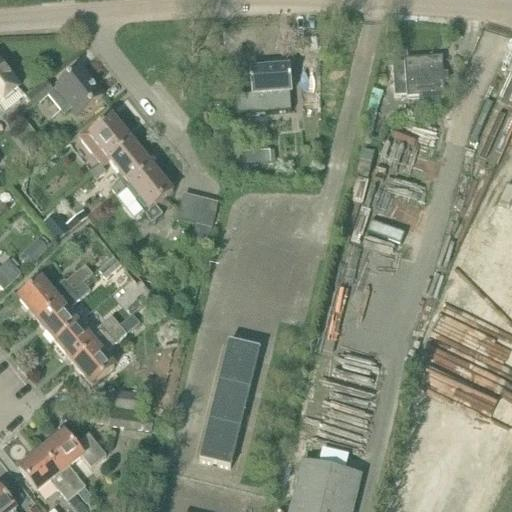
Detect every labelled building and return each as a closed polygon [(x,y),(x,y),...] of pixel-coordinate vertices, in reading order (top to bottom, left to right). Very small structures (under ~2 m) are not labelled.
[(444,59),(406,62),(406,66),(394,66),(396,99),(408,98),(408,100),(422,99),(423,113),(445,104),(445,98),(447,98),(444,59)] [(0,105),(20,90),(0,65),(0,105)] [(54,92),(49,96),(65,116),(71,111),(77,119),(104,98),(81,69),(62,84),(63,85),(54,92)] [(285,95),(293,95),(290,69),(251,73),(254,108),(276,106),(276,103),(286,102),(285,95)] [(34,108),(49,96),(54,92),(47,83),(27,99),(34,108)] [(373,91),(366,117),(368,118),(362,137),(364,138),(362,143),(369,145),(375,120),(383,94),(373,91)] [(290,130),(303,130),(302,98),(290,98),(290,130)] [(94,124),(78,138),(102,168),(109,163),(110,164),(134,145),(122,131),(125,129),(119,120),(115,123),(114,120),(100,132),(94,124)] [(130,189),(153,170),(134,145),(110,164),(124,182),(110,192),(116,199),(129,188),(130,189)] [(240,166),(271,165),(270,152),(239,154),(240,166)] [(11,166),(0,166),(0,179),(11,180),(11,166)] [(106,174),(101,167),(91,176),(96,183),(106,174)] [(162,217),(156,209),(173,195),(153,170),(130,189),(149,213),(145,217),(151,227),(162,217)] [(511,285),(506,283),(511,270),(511,189),(509,188),(500,205),(511,210),(431,381),(476,402),(511,323),(511,285)] [(196,199),(191,198),(185,197),(180,220),(191,223),(196,199)] [(207,201),(196,199),(191,223),(201,225),(207,201)] [(207,201),(201,225),(213,227),(218,204),(207,201)] [(493,235),(502,214),(492,210),(483,230),(493,235)] [(354,212),(347,238),(381,248),(389,222),(354,212)] [(84,213),(67,227),(72,233),(89,219),(84,213)] [(44,226),(59,244),(72,233),(57,215),(44,226)] [(196,224),(190,248),(205,252),(211,228),(196,224)] [(49,253),(39,242),(23,256),(33,267),(49,253)] [(121,269),(114,260),(98,273),(105,282),(121,269)] [(0,291),(2,293),(23,274),(12,262),(9,265),(8,264),(0,270),(0,291)] [(37,323),(82,285),(93,277),(86,269),(57,293),(55,291),(51,295),(41,283),(19,301),(37,323)] [(55,345),(77,326),(68,315),(72,312),(71,310),(90,294),(82,285),(37,323),(55,345)] [(184,306),(187,297),(153,285),(150,295),(184,306)] [(136,304),(141,311),(149,304),(145,297),(136,304)] [(127,337),(140,327),(132,318),(120,328),(127,337)] [(87,338),(77,326),(55,345),(74,366),(119,328),(112,320),(93,336),(91,334),(87,338)] [(119,328),(74,366),(92,388),(114,369),(105,358),(109,355),(108,354),(127,338),(119,328)] [(231,472),(261,354),(230,346),(200,464),(231,472)] [(140,414),(141,397),(113,394),(111,411),(140,414)] [(152,421),(110,417),(109,430),(151,434),(152,421)] [(86,490),(79,481),(70,469),(81,459),(90,470),(105,458),(90,437),(75,449),(65,436),(42,454),(76,497),(86,490)] [(20,472),(27,481),(38,495),(51,485),(66,504),(76,497),(42,454),(20,472)] [(302,462),(297,481),(289,511),(354,511),(357,502),(367,504),(372,479),(362,477),(302,462)] [(15,511),(0,491),(0,511),(15,511)] [(130,493),(120,491),(118,499),(126,508),(130,493)] [(78,497),(86,508),(93,503),(85,492),(78,497)] [(65,510),(66,511),(84,511),(76,502),(65,510)]
